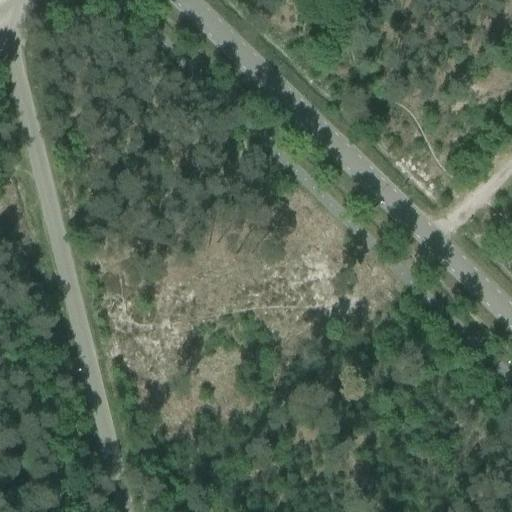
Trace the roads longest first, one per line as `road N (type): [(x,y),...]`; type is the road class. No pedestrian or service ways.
road 1 (unclassified): [(120,511),(0,19)]
road 2 (tertiary): [(511,324),(182,0)]
